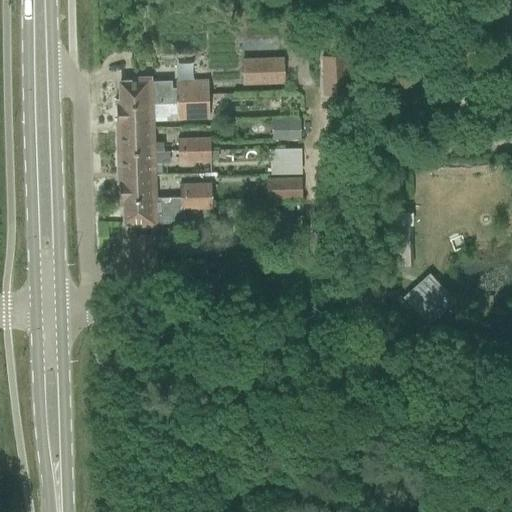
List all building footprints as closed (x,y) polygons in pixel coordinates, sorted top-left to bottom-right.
[(352,94),(351,53),(323,54),(324,94),(352,94)] [(242,88),(283,87),(283,60),(241,61),(242,88)] [(115,99),(115,106),(150,105),(176,103),(208,102),(207,80),(175,81),(175,88),(170,88),(170,81),(150,82),(149,79),(131,79),(131,82),(119,82),(120,99),(115,99)] [(361,97),(361,105),(361,119),(406,119),(405,97),(361,97)] [(208,102),(176,103),(176,116),(208,114),(208,102)] [(150,105),(115,106),(116,129),(151,128),(150,105)] [(299,118),(271,118),(271,140),(299,139),(299,118)] [(151,128),(116,129),(117,152),(152,151),(151,128)] [(209,138),(177,139),(177,151),(209,150),(209,138)] [(209,150),(177,151),(178,163),(210,162),(209,150)] [(152,151),(117,152),(118,176),(153,175),(152,151)] [(153,175),(118,176),(118,200),(153,198),(153,175)] [(300,177),(266,178),(267,200),(301,199),(300,177)] [(179,185),(179,197),(211,196),(211,184),(179,185)] [(179,197),(153,198),(118,200),(119,206),(123,206),(124,223),(136,222),(136,225),(154,225),(154,222),(182,221),(181,209),(212,208),(211,196),(179,197)] [(153,256),(152,237),(134,238),(135,257),(130,257),(130,282),(157,281),(156,256),(153,256)] [(283,294),(301,294),(301,270),(283,270),(283,294)] [(353,283),(352,294),(350,313),(381,316),(384,273),(360,271),(359,284),(353,283)] [(427,271),(400,297),(428,326),(456,300),(427,271)]
